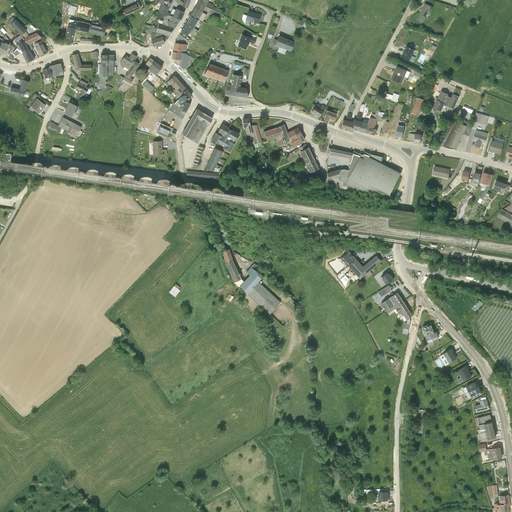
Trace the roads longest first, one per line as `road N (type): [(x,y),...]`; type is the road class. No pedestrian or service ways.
road 1 (unclassified): [(420,296),(397,411),(396,511)]
road 2 (tertiary): [(420,296),(490,382),(511,484)]
road 3 (track): [(318,231),(511,261)]
road 4 (unclassified): [(0,209),(22,205),(34,185),(41,144),(67,88),(65,60)]
road 5 (unclassified): [(230,249),(185,184),(180,147),(203,106)]
road 6 (residential): [(267,120),(252,91),(273,21),(224,0)]
road 7 (residential): [(338,139),(411,0)]
